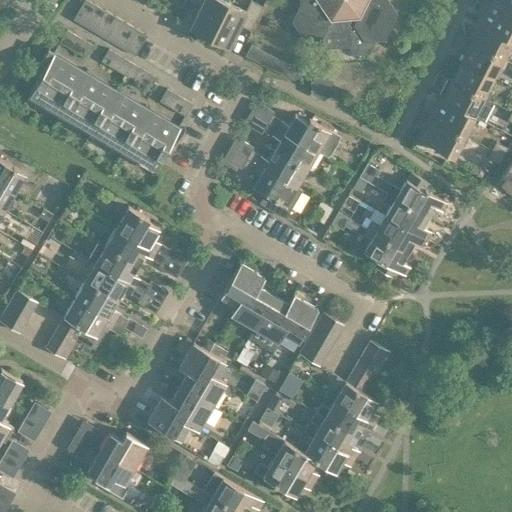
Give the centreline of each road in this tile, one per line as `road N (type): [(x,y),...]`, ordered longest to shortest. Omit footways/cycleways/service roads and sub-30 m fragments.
road 1 (residential): [(108,0),(247,84),(185,189),(229,228)]
road 2 (residential): [(88,388),(104,398),(126,390),(229,228)]
road 3 (residential): [(334,365),(363,315),(362,302),(229,228)]
road 4 (residential): [(393,145),(462,0)]
